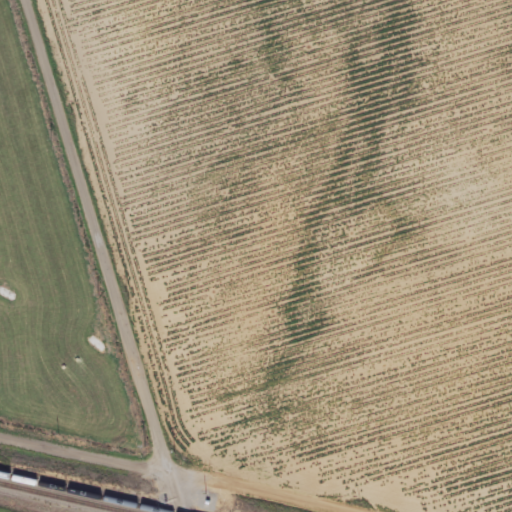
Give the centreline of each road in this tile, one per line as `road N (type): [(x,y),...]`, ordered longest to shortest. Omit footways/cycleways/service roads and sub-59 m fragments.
road 1 (residential): [(183,511),(29,0)]
road 2 (residential): [(0,432),(367,511)]
